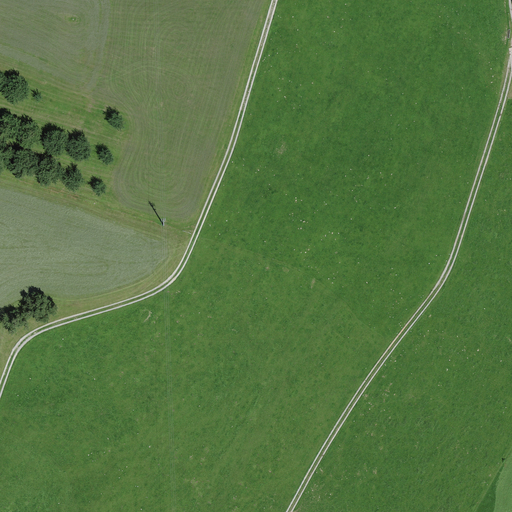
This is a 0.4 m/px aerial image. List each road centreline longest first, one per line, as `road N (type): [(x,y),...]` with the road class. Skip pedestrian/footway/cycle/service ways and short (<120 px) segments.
road 1 (track): [(0,390),(26,338),(149,294),(175,276),(221,175),(275,0)]
road 2 (track): [(290,511),(355,401),(450,266),(511,66)]
